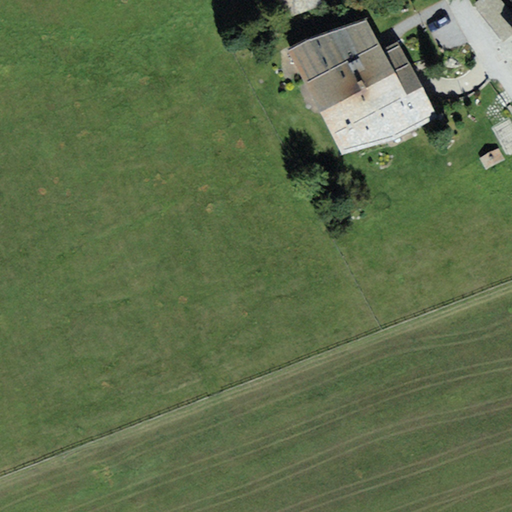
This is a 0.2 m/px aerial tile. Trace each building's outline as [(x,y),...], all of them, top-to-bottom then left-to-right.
[(279,0),(286,19),(324,5),(321,0),(279,0)] [(511,13),(502,0),(476,0),(474,2),(503,42),(511,35),(511,13)] [(288,48),(307,86),(382,48),(367,18),(307,38),(288,48)] [(399,40),(382,48),(307,86),(341,154),(394,140),(438,118),(399,40)] [(505,160),(499,148),(480,158),(486,170),(505,160)]
